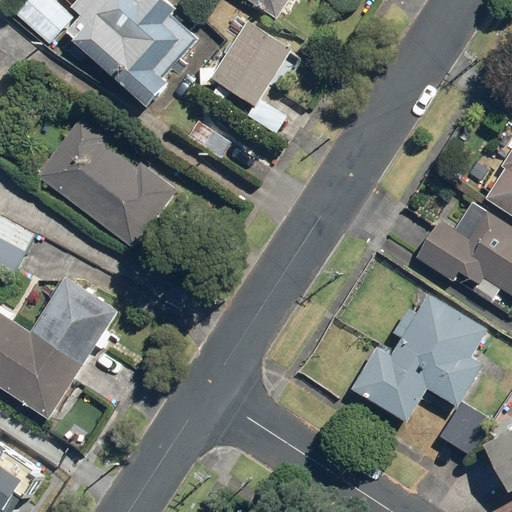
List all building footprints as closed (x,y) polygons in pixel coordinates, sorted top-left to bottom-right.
[(55,45),(79,18),(58,0),(30,0),(18,14),(55,45)] [(170,79),(205,41),(180,19),(186,12),(173,0),(86,0),(79,8),(88,16),(73,33),(83,42),(81,44),(157,111),(178,86),(170,79)] [(252,0),(284,20),(297,0),(252,0)] [(267,101),(299,52),(255,24),(218,80),(259,107),(262,109),(267,101)] [(259,107),(253,117),(281,136),(293,118),(267,101),(262,109),(259,107)] [(85,119),(42,177),(139,249),(181,191),(145,164),(141,169),(107,144),(111,138),(85,119)] [(511,155),(504,169),(507,171),(487,202),(511,218),(511,155)] [(511,226),(474,203),(456,231),(441,222),(417,259),(453,282),(459,273),(480,286),(484,280),(511,297),(511,226)] [(41,236),(2,215),(0,219),(0,262),(20,274),(41,236)] [(128,315),(75,281),(40,336),(0,310),(0,385),(58,423),(128,315)] [(377,349),(352,393),(410,425),(429,393),(460,410),(485,367),(473,360),(490,330),(428,295),(392,357),(377,349)] [(458,412),(441,438),(471,457),(494,421),(468,405),(462,415),(458,412)] [(7,472),(30,438),(0,418),(0,470),(2,468),(7,472)] [(511,435),(490,447),(511,486),(511,435)]
